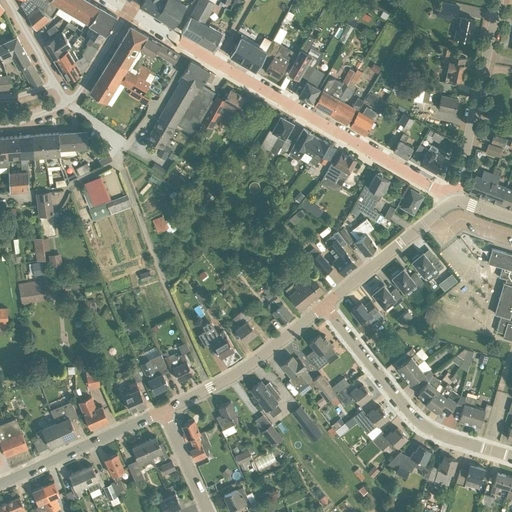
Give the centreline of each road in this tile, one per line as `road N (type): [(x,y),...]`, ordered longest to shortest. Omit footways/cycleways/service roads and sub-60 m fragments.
road 1 (residential): [(453,196),(129,9)]
road 2 (unclassified): [(511,458),(432,435),(404,412),(325,305)]
road 3 (residential): [(453,196),(498,0)]
road 4 (tertiary): [(325,305),(251,364),(162,412)]
road 5 (tertiary): [(162,412),(0,484)]
road 6 (tertiary): [(455,202),(325,305)]
